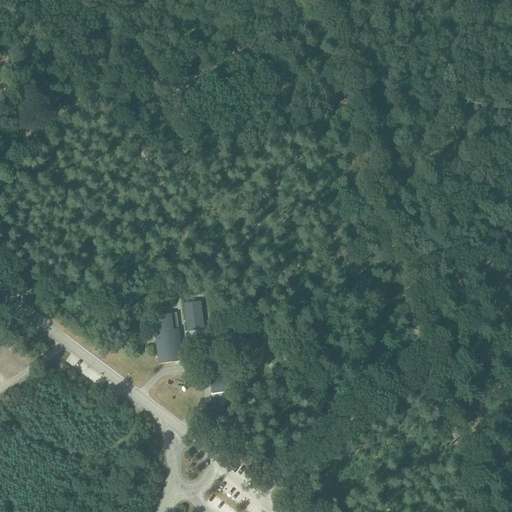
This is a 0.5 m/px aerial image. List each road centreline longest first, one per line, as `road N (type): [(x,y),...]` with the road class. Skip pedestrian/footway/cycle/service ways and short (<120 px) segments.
road 1 (track): [(477,511),(318,0)]
road 2 (unclassified): [(179,430),(0,293)]
